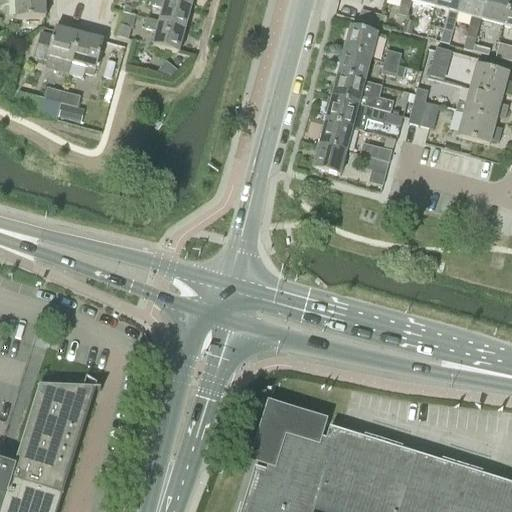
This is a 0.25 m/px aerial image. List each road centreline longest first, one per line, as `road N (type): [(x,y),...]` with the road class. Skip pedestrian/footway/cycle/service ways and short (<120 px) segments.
road 1 (secondary): [(511,367),(227,284)]
road 2 (tertiary): [(227,284),(302,0)]
road 3 (secondary): [(231,323),(345,355),(511,383)]
road 4 (secondary): [(227,284),(0,227)]
road 5 (secondary): [(0,238),(198,311)]
road 6 (tertiary): [(198,311),(159,458),(156,511)]
road 7 (tertiary): [(157,511),(186,466),(231,323)]
road 8 (residential): [(511,189),(509,200),(390,169)]
